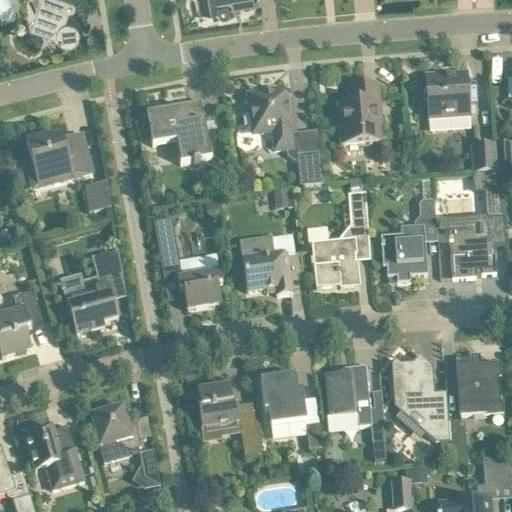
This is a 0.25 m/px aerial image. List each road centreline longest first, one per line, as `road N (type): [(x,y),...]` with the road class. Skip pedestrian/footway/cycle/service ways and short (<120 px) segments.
road 1 (residential): [(0,398),(155,355),(342,328),(511,316)]
road 2 (residential): [(511,21),(296,36),(142,60)]
